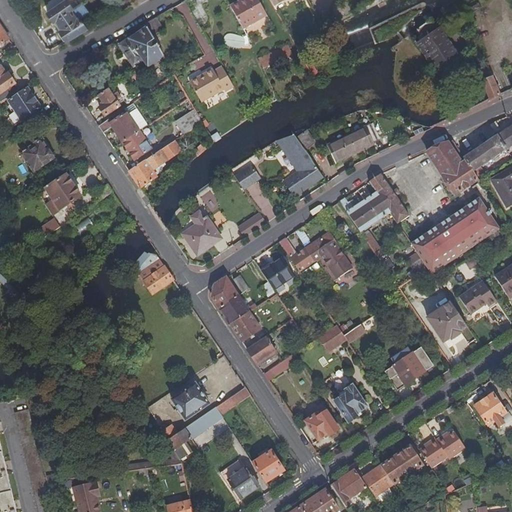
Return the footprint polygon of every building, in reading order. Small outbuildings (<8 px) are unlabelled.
[(115,13),(137,0),(127,0),(113,8),(115,13)] [(269,15),(260,0),(243,0),(242,1),(232,6),(245,29),(269,15)] [(60,31),(66,41),(86,29),(81,19),(78,20),(74,12),(76,10),(70,1),(50,12),(55,22),(58,21),(62,29),(60,31)] [(145,25),(148,29),(152,37),(163,30),(157,18),(145,25)] [(428,22),(417,30),(419,33),(413,38),(437,73),(457,60),(437,31),(435,32),(428,22)] [(0,45),(9,39),(5,34),(0,25),(0,45)] [(164,58),(152,37),(148,29),(122,43),(134,64),(143,58),(148,66),(164,58)] [(246,48),(247,36),(225,35),(224,47),(246,48)] [(291,46),(264,62),(270,72),(297,56),(291,46)] [(270,72),(264,62),(261,64),(266,74),(270,72)] [(235,86),(223,65),(215,70),(214,68),(191,81),(203,102),(225,89),(226,91),(235,86)] [(0,103),(19,91),(8,74),(6,75),(0,67),(0,103)] [(486,92),(489,100),(492,99),(501,94),(497,87),(493,78),(482,83),(486,92)] [(24,119),(30,128),(46,118),(27,90),(9,102),(22,121),(24,119)] [(112,95),(109,90),(99,97),(104,104),(100,107),(105,116),(120,106),(118,103),(122,100),(116,92),(112,95)] [(113,127),(123,142),(140,132),(148,126),(133,103),(124,109),(127,113),(110,124),(112,126),(113,127)] [(175,121),(184,134),(204,122),(203,120),(195,108),(175,121)] [(108,120),(98,126),(102,133),(112,126),(110,124),(108,120)] [(511,124),(504,131),(496,136),(505,150),(508,148),(511,144),(511,124)] [(372,126),(350,135),(357,152),(373,146),(372,144),(379,141),(372,126)] [(308,131),(297,138),(303,147),(314,140),(308,131)] [(151,149),(140,132),(123,142),(135,160),(151,149)] [(219,132),(213,136),(216,141),(222,137),(219,132)] [(303,147),(297,138),(294,133),(277,142),(295,169),(282,177),(294,194),(322,175),(303,147)] [(357,152),(350,135),(327,144),(334,162),(357,152)] [(466,163),(478,181),(478,182),(486,177),(480,168),(505,150),(496,136),(463,159),(466,163)] [(181,151),(175,141),(160,150),(167,160),(181,151)] [(34,173),(53,160),(52,160),(52,159),(52,158),(49,152),(48,153),(40,142),(32,148),(30,145),(26,148),(27,151),(21,155),(34,173)] [(462,165),(466,163),(463,159),(452,142),(447,144),(462,165)] [(179,165),(183,170),(208,148),(203,143),(179,165)] [(455,195),(478,181),(466,163),(462,165),(447,144),(429,153),(427,153),(455,195)] [(167,160),(160,150),(128,171),(137,185),(140,188),(157,177),(152,170),(167,160)] [(252,167),(236,177),(245,190),(261,180),(252,167)] [(511,169),(492,183),(507,208),(511,205),(511,169)] [(395,196),(391,191),(380,175),(373,180),(369,183),(376,193),(390,214),(397,224),(408,216),(395,196)] [(53,202),(47,207),(54,217),(81,198),(67,177),(46,191),(53,202)] [(494,209),(496,208),(480,185),(478,187),(494,209)] [(101,201),(112,193),(108,186),(96,194),(101,201)] [(349,203),(345,199),(340,202),(380,261),(385,258),(381,252),(383,250),(368,229),(390,214),(376,193),(371,197),(369,194),(367,195),(364,192),(360,196),(364,201),(359,205),(357,201),(352,201),(349,203)] [(469,249),(500,229),(479,199),(411,244),(422,260),(428,269),(432,275),(469,249)] [(198,255),(206,249),(205,248),(221,237),(207,218),(205,219),(201,214),(194,219),(198,224),(184,234),(198,255)] [(250,235),(267,224),(261,215),(239,229),(246,238),(250,235)] [(91,219),(77,226),(81,234),(95,226),(91,219)] [(44,229),(49,236),(59,230),(53,222),(44,229)] [(345,224),(337,230),(341,235),(349,230),(345,224)] [(295,232),(304,246),(311,241),(302,228),(295,232)] [(338,246),(330,233),(306,248),(315,262),(321,258),(336,278),(351,267),(337,247),(338,246)] [(286,239),(280,243),(286,252),(292,248),(286,239)] [(231,254),(246,246),(242,240),(228,248),(231,254)] [(157,253),(152,245),(146,253),(156,256),(157,253)] [(291,259),(300,272),(309,266),(315,262),(306,248),(291,259)] [(156,256),(146,253),(134,268),(144,280),(152,274),(163,264),(159,258),(156,256)] [(283,258),(262,272),(268,282),(274,290),(295,275),(283,258)] [(385,258),(380,261),(388,272),(392,269),(385,258)] [(418,276),(428,269),(422,260),(412,268),(418,276)] [(155,279),(168,270),(164,265),(163,264),(152,274),(155,279)] [(511,264),(494,277),(509,298),(511,296),(511,264)] [(313,271),(309,266),(300,272),(303,278),(313,271)] [(156,297),(176,283),(168,270),(155,279),(147,284),(156,297)] [(243,293),(251,288),(241,274),(234,279),(240,288),(243,293)] [(215,285),(212,296),(220,308),(239,296),(235,291),(226,278),(215,285)] [(482,281),(459,297),(470,314),(474,319),(489,308),(488,306),(496,301),(482,281)] [(262,287),(269,298),(276,293),(274,290),(268,282),(262,287)] [(235,291),(239,296),(243,293),(240,288),(235,291)] [(231,324),(249,312),(256,307),(254,304),(247,309),(239,296),(220,308),(225,315),(231,324)] [(249,312),(231,324),(237,334),(242,341),(261,328),(249,312)] [(461,331),(467,327),(458,312),(435,328),(444,342),(450,338),(451,339),(462,332),(461,331)] [(373,318),(363,324),(366,330),(376,324),(373,318)] [(344,337),(339,329),(336,325),(319,337),(329,352),(346,340),(344,337)] [(362,325),(349,334),(344,337),(346,340),(349,344),(367,332),(362,325)] [(339,329),(344,337),(349,334),(343,326),(339,329)] [(278,354),(266,336),(247,349),(255,360),(259,367),(278,354)] [(410,348),(400,355),(403,360),(386,372),(398,390),(435,365),(422,347),(413,353),(410,348)] [(268,381),(299,360),(295,353),(264,374),(268,381)] [(170,399),(185,420),(209,404),(195,383),(170,399)] [(236,405),(251,395),(245,387),(230,397),(236,405)] [(340,404),(352,421),(361,415),(359,412),(370,404),(358,387),(344,396),(347,399),(340,404)] [(475,406),(488,425),(496,420),(500,427),(505,423),(500,417),(507,413),(493,393),(475,406)] [(236,405),(230,397),(215,407),(221,415),(236,405)] [(223,419),(221,415),(215,407),(188,425),(194,436),(195,437),(223,419)] [(38,511),(52,511),(29,410),(15,413),(38,511)] [(327,411),(320,416),(318,413),(306,421),(319,440),(329,433),(331,437),(341,430),(327,411)] [(164,430),(169,438),(177,432),(172,425),(164,430)] [(177,432),(169,438),(182,458),(195,450),(188,439),(194,436),(188,425),(177,432)] [(447,455),(449,457),(465,446),(453,428),(443,435),(442,433),(435,438),(447,455)] [(418,448),(430,466),(447,455),(435,438),(434,436),(427,440),(428,442),(418,448)] [(0,511),(17,511),(0,439),(0,511)] [(422,465),(410,446),(381,465),(394,483),(395,484),(422,465)] [(272,451),(253,463),(266,482),(285,470),(272,451)] [(230,481),(242,499),(260,487),(247,467),(245,469),(239,461),(220,473),(227,483),(230,481)] [(381,465),(363,477),(376,495),(394,483),(381,465)] [(340,480),(332,485),(347,507),(352,503),(349,499),(367,487),(355,469),(340,480)] [(72,487),(77,511),(100,511),(96,497),(100,496),(96,481),(72,487)] [(426,483),(421,485),(429,499),(434,496),(426,483)] [(303,511),(336,511),(339,510),(326,489),(314,497),(300,507),(303,511)] [(170,511),(195,511),(192,497),(168,503),(170,511)]
